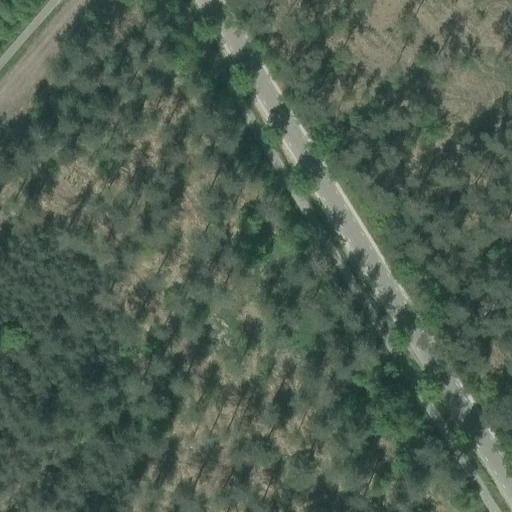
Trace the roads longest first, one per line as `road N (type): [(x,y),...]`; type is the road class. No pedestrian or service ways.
road 1 (tertiary): [(511,485),(209,0)]
road 2 (track): [(0,94),(81,0)]
